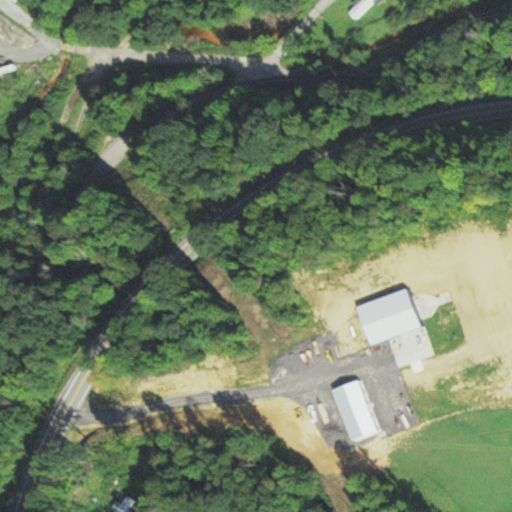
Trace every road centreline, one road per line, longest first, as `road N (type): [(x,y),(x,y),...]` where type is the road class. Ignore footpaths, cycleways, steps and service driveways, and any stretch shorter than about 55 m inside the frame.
road 1 (secondary): [(14,511),(53,411),(120,311),(273,178),(418,123),(511,109)]
road 2 (residential): [(0,360),(80,194),(135,134),(297,83)]
road 3 (residential): [(297,83),(511,12)]
